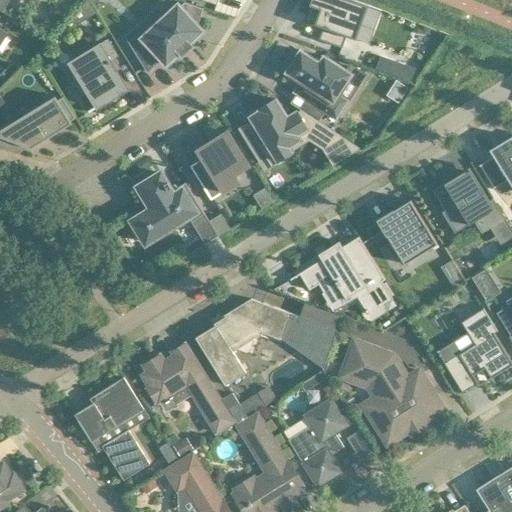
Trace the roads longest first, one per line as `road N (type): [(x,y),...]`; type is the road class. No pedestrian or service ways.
road 1 (residential): [(121,326),(511,84)]
road 2 (residential): [(274,0),(221,80),(56,184)]
road 3 (residential): [(358,511),(511,416)]
road 4 (residential): [(106,511),(8,396)]
road 5 (residential): [(121,326),(8,396)]
